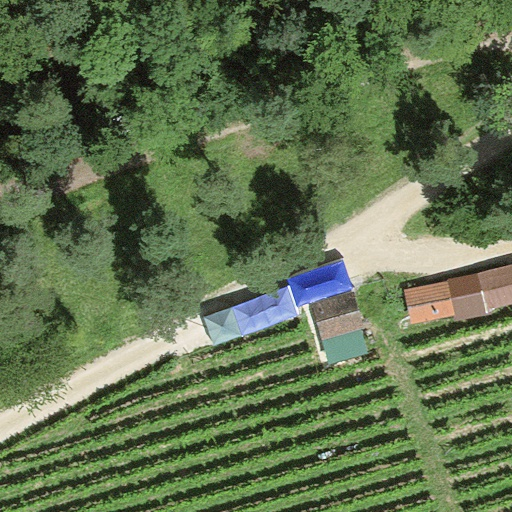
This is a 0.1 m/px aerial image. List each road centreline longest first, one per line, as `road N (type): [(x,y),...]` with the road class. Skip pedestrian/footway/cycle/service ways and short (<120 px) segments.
road 1 (track): [(0,426),(511,134)]
road 2 (track): [(511,51),(454,50),(312,81),(0,200)]
road 3 (track): [(511,248),(405,249),(349,231)]
